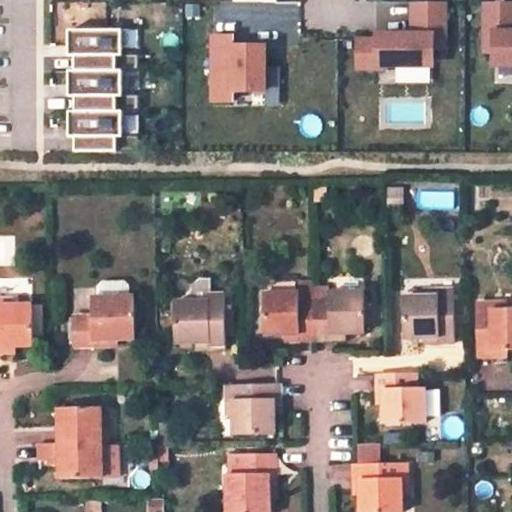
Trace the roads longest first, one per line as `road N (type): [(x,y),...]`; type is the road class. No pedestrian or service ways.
road 1 (residential): [(319,363),(319,511)]
road 2 (unknown): [(339,17),(340,153)]
